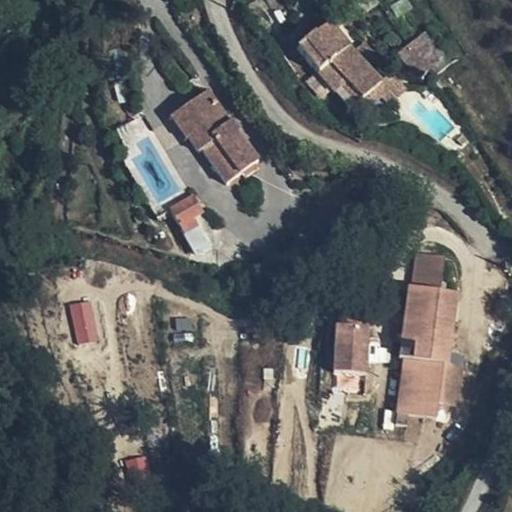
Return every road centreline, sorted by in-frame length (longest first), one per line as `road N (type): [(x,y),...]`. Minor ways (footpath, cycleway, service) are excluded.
road 1 (residential): [(212,0),(263,107),(297,133),(388,165),(438,195),(511,265)]
road 2 (residential): [(511,362),(468,511)]
